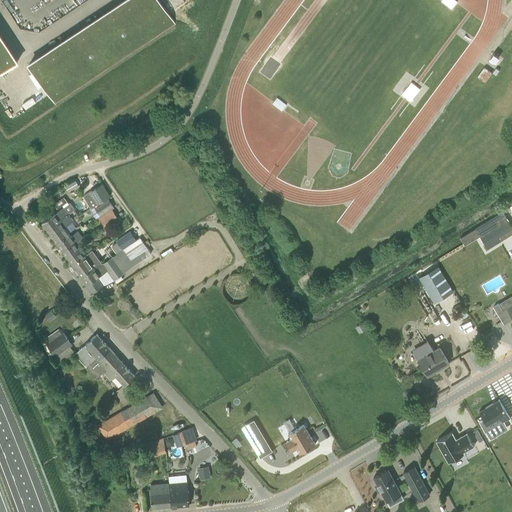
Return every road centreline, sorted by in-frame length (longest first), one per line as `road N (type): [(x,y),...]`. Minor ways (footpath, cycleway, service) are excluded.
road 1 (unclassified): [(270,507),(87,306),(13,211),(57,182),(153,147),(180,124),(200,95),(237,0)]
road 2 (unclassified): [(270,507),(511,364)]
